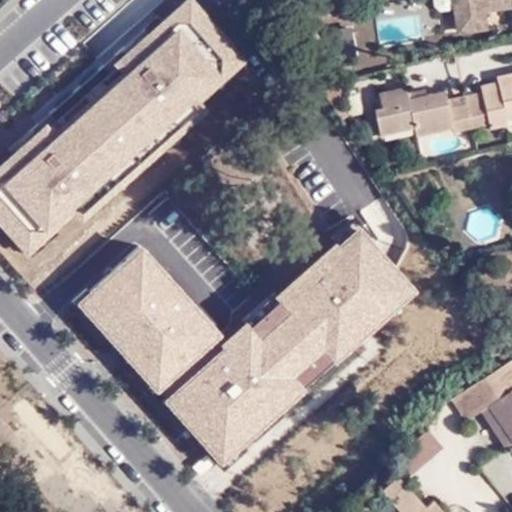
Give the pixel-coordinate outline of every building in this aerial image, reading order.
[(40,113),(0,147),(0,221),(29,255),(249,64),(223,37),(189,0),(168,0),(111,50),(40,113)] [(511,0),(455,0),(460,26),(486,23),(484,13),(511,8),(511,0)] [(488,30),(486,23),(460,26),(462,34),(488,30)] [(406,94),(405,89),(403,83),(376,90),(379,106),(372,108),(378,132),(413,124),(416,132),(451,123),(453,129),(487,120),(488,126),(507,121),(505,117),(511,115),(511,71),(496,75),(497,79),(498,85),(481,89),(446,96),(443,86),(424,90),(406,94)] [(498,85),(497,79),(479,84),(481,89),(498,85)] [(423,85),(405,89),(406,94),(424,90),(423,85)] [(342,87),(324,92),(337,110),(343,106),(347,104),(342,87)] [(343,106),(337,110),(347,123),(353,119),(343,106)] [(220,328),(155,385),(222,461),(279,411),(366,336),(416,293),(351,214),(220,328)] [(135,234),(70,291),(112,337),(155,385),(220,328),(135,234)] [(439,338),(455,365),(496,340),(480,314),(439,338)] [(511,444),(511,366),(511,365),(458,404),(471,421),(480,415),(486,410),(511,444)] [(480,415),(508,452),(511,448),(511,444),(486,410),(480,415)] [(430,432),(400,461),(419,480),(448,449),(430,432)] [(427,511),(425,510),(396,478),(381,492),(399,511),(368,511),(364,508),(359,511),(427,511)] [(425,510),(427,511),(441,511),(433,503),(425,510)]
